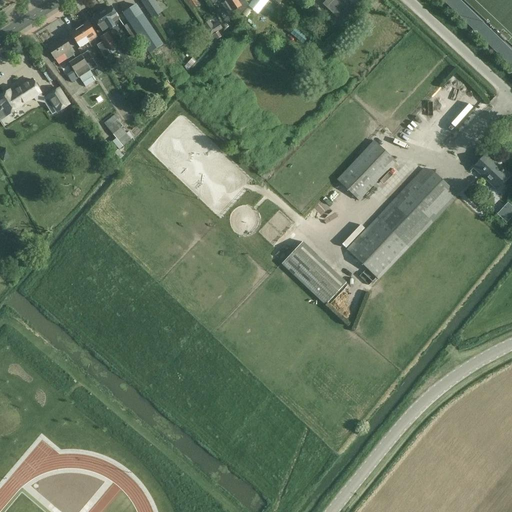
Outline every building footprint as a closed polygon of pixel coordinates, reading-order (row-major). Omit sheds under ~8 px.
[(154,0),(143,0),(141,2),(152,19),(162,12),(154,0)] [(237,0),(225,0),(233,12),(241,7),(237,0)] [(253,0),(251,4),(248,7),(257,13),(267,0),(266,0),(253,0)] [(341,0),(326,0),(322,4),(337,18),(348,6),(341,0)] [(511,67),(511,51),(458,0),(444,0),(443,2),(503,60),(511,67)] [(221,5),(228,15),(232,12),(226,2),(221,5)] [(129,23),(142,42),(150,53),(163,45),(142,13),(136,5),(123,14),(129,22),(129,23)] [(94,18),(102,32),(109,27),(110,29),(115,26),(113,23),(119,19),(111,7),(94,18)] [(209,21),(203,25),(211,36),(218,32),(222,29),(218,22),(212,26),(209,21)] [(88,22),(79,28),(89,42),(97,37),(88,22)] [(137,45),(142,42),(129,23),(124,27),(137,45)] [(89,42),(79,28),(71,33),(80,48),(89,42)] [(296,28),(290,34),(302,45),(308,38),(296,28)] [(103,41),(110,52),(117,47),(108,33),(100,38),(103,41)] [(65,37),(64,37),(57,42),(58,43),(49,48),(48,48),(55,60),(58,65),(75,55),(72,49),(73,49),(65,37)] [(103,41),(97,45),(105,58),(111,54),(110,52),(103,41)] [(87,51),(81,55),(91,70),(97,66),(92,59),(87,51)] [(81,55),(69,63),(73,71),(67,75),(72,83),(79,78),(83,83),(93,76),(90,71),(91,70),(81,55)] [(0,120),(6,117),(14,112),(21,108),(19,105),(30,98),(30,99),(33,98),(40,93),(41,93),(38,88),(32,80),(21,87),(22,88),(13,94),(10,90),(0,96),(0,106),(1,108),(0,109),(0,120)] [(449,81),(431,101),(444,113),(463,93),(449,81)] [(168,84),(164,88),(170,94),(174,90),(168,84)] [(60,88),(46,96),(57,113),(70,105),(60,88)] [(116,114),(104,124),(110,131),(116,138),(113,141),(119,149),(123,146),(133,139),(129,132),(126,134),(121,128),(123,127),(117,120),(119,118),(116,114)] [(385,139),(381,145),(389,149),(387,153),(399,159),(405,148),(385,139)] [(358,201),(366,192),(395,163),(373,142),(336,181),(358,201)] [(486,154),(479,162),(473,168),(496,190),(509,176),(486,154)] [(116,159),(108,155),(105,163),(112,166),(116,159)] [(414,180),(377,219),(347,251),(378,280),(457,196),(433,173),(421,186),(414,180)] [(502,207),(498,212),(504,217),(508,212),(502,207)] [(346,283),(302,242),(281,264),(325,305),(346,283)]
